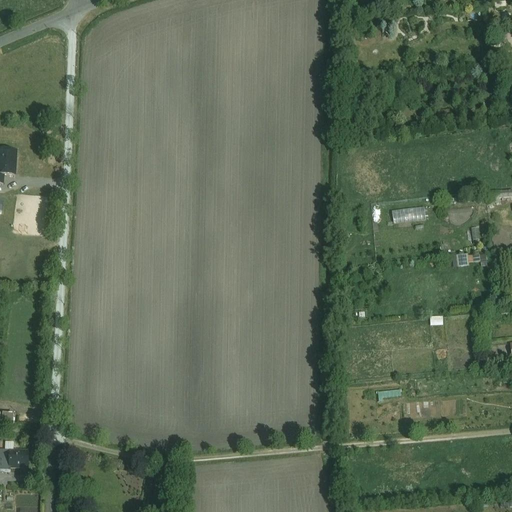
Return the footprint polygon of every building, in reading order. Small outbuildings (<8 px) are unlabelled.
[(20,176),(21,151),(1,150),(0,171),(0,175),(4,175),(20,176)] [(511,190),(488,192),(488,200),(511,197),(511,190)] [(471,255),(471,263),(488,262),(488,254),(471,255)] [(468,256),(456,257),(457,268),(469,267),(468,256)] [(446,316),(433,318),(435,327),(448,325),(446,316)] [(12,404),(0,403),(0,414),(12,414),(12,404)] [(14,450),(0,449),(0,473),(14,474),(14,468),(14,450)] [(14,450),(14,468),(32,468),(33,451),(14,450)]
